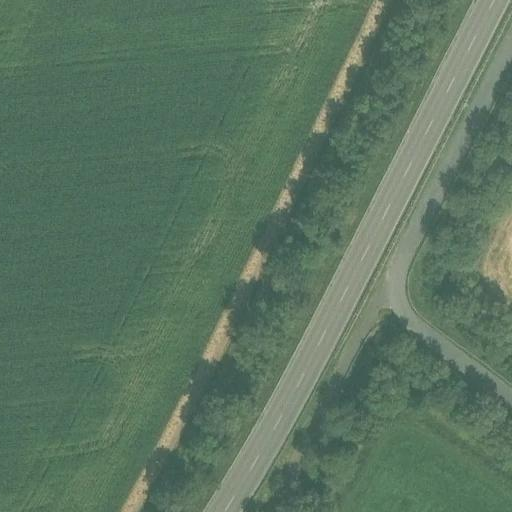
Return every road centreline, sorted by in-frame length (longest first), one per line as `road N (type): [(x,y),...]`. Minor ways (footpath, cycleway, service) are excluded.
road 1 (tertiary): [(489,0),(301,371),(217,511)]
road 2 (unclassified): [(511,400),(398,310),(393,287),(397,263),(511,33)]
